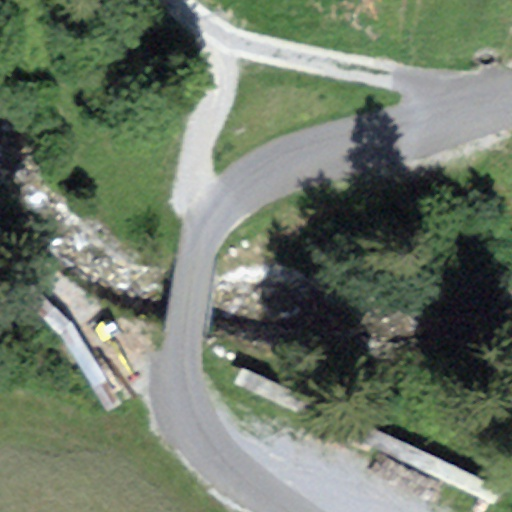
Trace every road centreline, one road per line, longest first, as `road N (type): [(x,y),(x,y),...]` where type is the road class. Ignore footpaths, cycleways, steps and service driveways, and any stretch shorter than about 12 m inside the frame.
road 1 (unclassified): [(291,511),(214,449),(182,399),(179,340),(204,229),(236,194),(291,162),(511,97)]
road 2 (track): [(501,99),(241,44),(173,0)]
road 3 (track): [(216,32),(217,79),(195,169),(214,217)]
